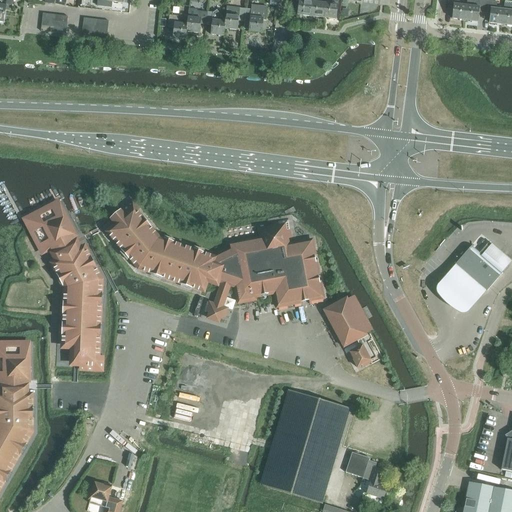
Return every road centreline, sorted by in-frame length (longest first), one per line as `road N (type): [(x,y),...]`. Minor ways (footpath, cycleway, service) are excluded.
road 1 (primary): [(387,134),(0,107)]
road 2 (primary): [(0,130),(382,179)]
road 3 (tertiary): [(447,389),(391,283),(384,244)]
road 4 (tertiary): [(434,511),(453,441),(447,389)]
